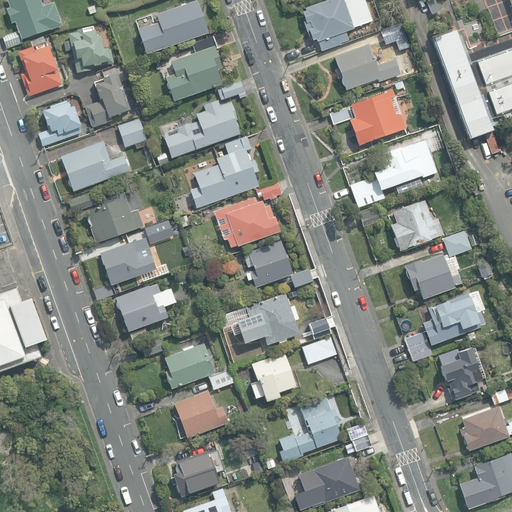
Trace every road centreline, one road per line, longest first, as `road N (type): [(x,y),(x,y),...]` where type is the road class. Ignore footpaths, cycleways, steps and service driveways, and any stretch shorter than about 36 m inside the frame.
road 1 (residential): [(428,511),(239,0)]
road 2 (residential): [(0,101),(146,511)]
